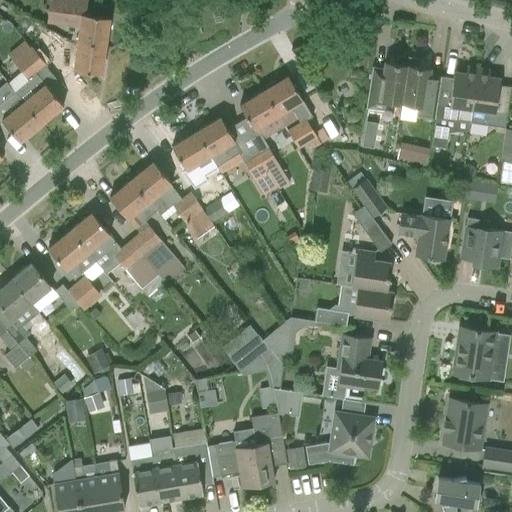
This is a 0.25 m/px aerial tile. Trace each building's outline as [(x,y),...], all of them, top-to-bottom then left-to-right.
[(46,0),(45,8),(49,8),(66,11),(64,24),(80,26),(78,41),(106,45),(110,18),(86,14),(87,0),(46,0)] [(75,58),(74,69),(102,74),(106,45),(78,41),(75,58)] [(30,46),(13,60),(22,71),(28,77),(29,79),(16,91),(15,91),(16,92),(24,102),(42,123),(63,106),(47,86),(36,72),(44,65),(44,64),(30,46)] [(402,104),(409,57),(401,56),(397,59),(396,63),(385,61),(384,68),(372,66),(366,108),(384,111),(386,101),(402,104)] [(416,59),(409,57),(402,104),(418,106),(416,116),(435,118),(442,76),(429,75),(430,68),(419,66),(419,62),(416,59)] [(445,148),(450,119),(470,122),(473,108),(478,69),(467,67),(466,74),(455,72),(454,78),(442,76),(435,118),(430,150),(438,151),(439,147),(445,148)] [(478,69),(473,108),(470,122),(505,128),(511,87),(499,85),(500,79),(488,77),(489,70),(478,69)] [(288,76),(264,90),(278,114),(290,107),(300,122),(287,129),(298,148),(311,140),(315,146),(321,143),(307,120),(313,116),(288,76)] [(264,90),(240,105),(260,139),(269,133),(263,124),(278,114),(264,90)] [(2,104),(0,105),(0,117),(20,142),(42,123),(24,102),(16,92),(2,104)] [(220,117),(196,132),(210,155),(227,145),(233,155),(241,150),(220,117)] [(511,128),(505,128),(500,160),(511,161),(511,128)] [(196,132),(172,146),(193,179),(201,174),(195,164),(210,155),(196,132)] [(373,148),(375,136),(364,134),(362,146),(373,148)] [(289,182),(278,165),(275,160),(281,156),(276,148),(270,152),(266,144),(254,150),(267,171),(268,170),(279,188),(289,182)] [(415,145),(412,163),(426,166),(430,148),(415,145)] [(255,179),(267,171),(254,150),(242,158),(255,179)] [(196,238),(213,225),(190,192),(181,198),(170,185),(172,184),(153,161),(132,179),(161,214),(173,205),(196,238)] [(474,177),(475,170),(471,165),(464,164),(463,176),(474,177)] [(313,167),(312,176),(312,178),(329,181),(330,170),(313,167)] [(347,181),(353,188),(373,217),(386,207),(366,179),(360,172),(347,181)] [(161,215),(161,214),(132,179),(110,197),(136,228),(157,210),(161,215)] [(391,243),(372,217),(364,206),(353,215),(361,226),(380,252),(391,243)] [(69,230),(95,261),(110,249),(120,261),(142,288),(158,275),(130,240),(121,248),(91,212),(69,230)] [(443,260),(449,218),(422,214),(421,216),(401,213),(398,233),(418,236),(415,255),(427,257),(427,260),(431,262),(435,263),(439,262),(440,259),(443,260)] [(466,227),(462,250),(474,252),(473,259),(473,260),(472,264),(497,268),(499,257),(509,259),(511,240),(511,232),(503,231),(488,229),(490,221),(467,217),(466,227)] [(166,284),(169,281),(182,271),(184,268),(148,225),(130,240),(158,275),(166,284)] [(95,261),(69,230),(48,248),(74,279),(95,261)] [(358,250),(352,286),(358,287),(392,292),(386,291),(390,262),(373,260),(375,252),(358,250)] [(58,295),(54,290),(51,286),(31,262),(11,279),(31,302),(38,312),(58,295)] [(84,309),(100,295),(85,277),(68,291),(80,304),(84,309)] [(31,302),(11,279),(0,287),(0,305),(11,319),(31,302)] [(62,283),(54,290),(58,295),(71,311),(80,304),(68,291),(62,283)] [(392,292),(358,287),(353,315),(388,320),(392,292)] [(257,288),(248,294),(254,302),(263,296),(257,288)] [(315,321),(346,326),(348,314),(348,312),(329,309),(317,307),(315,321)] [(89,313),(95,320),(101,315),(96,308),(89,313)] [(290,317),(265,337),(278,352),(286,353),(291,317),(290,317)] [(0,335),(11,349),(4,355),(15,368),(29,356),(7,330),(0,321),(0,335)] [(14,324),(7,330),(29,356),(36,350),(25,338),(18,329),(14,324)] [(456,350),(453,374),(457,374),(459,378),(468,380),(472,377),(488,379),(503,381),(506,363),(492,361),(497,332),(484,330),(460,327),(456,350)] [(194,330),(187,336),(192,343),(200,337),(194,330)] [(346,387),(362,389),(362,386),(378,388),(382,361),(365,358),(365,353),(367,353),(369,337),(342,333),(337,367),(325,365),(321,396),(344,399),(346,387)] [(229,357),(243,375),(265,370),(265,367),(282,363),(258,334),(229,357)] [(109,365),(104,355),(102,352),(88,359),(95,373),(98,371),(108,366),(109,365)] [(148,365),(141,370),(146,377),(153,371),(148,365)] [(73,384),(65,374),(54,383),(63,393),(73,384)] [(94,379),(83,389),(84,398),(87,409),(103,404),(99,392),(111,388),(107,377),(103,376),(94,379)] [(120,399),(133,397),(130,376),(117,379),(120,399)] [(148,405),(166,401),(164,388),(143,376),(148,405)] [(205,378),(195,380),(197,391),(206,389),(207,387),(205,378)] [(278,413),(287,414),(290,397),(301,399),(302,392),(278,388),(274,388),(277,406),(278,413)] [(181,393),(168,394),(169,403),(181,402),(181,393)] [(487,404),(449,398),(445,421),(445,420),(443,429),(444,430),(442,444),(480,449),(487,404)] [(65,401),(68,422),(85,420),(82,399),(65,401)] [(234,441),(215,444),(220,471),(221,476),(240,473),(242,487),(274,482),(271,466),(266,438),(282,435),(278,412),(250,417),(252,428),(255,444),(235,448),(234,441)] [(305,447),(308,464),(328,461),(353,465),(355,454),(368,456),(369,443),(371,443),(373,432),(371,431),(372,425),(366,424),(367,417),(336,412),(331,443),(326,442),(305,447)] [(173,447),(181,498),(203,494),(202,485),(213,483),(204,429),(185,432),(187,445),(173,447)] [(10,445),(0,432),(0,452),(6,448),(10,445)] [(150,445),(152,456),(160,501),(181,498),(173,447),(172,441),(150,445)] [(32,442),(19,453),(24,459),(37,449),(32,442)] [(6,448),(0,452),(0,458),(12,472),(21,465),(12,455),(6,448)] [(511,451),(485,448),(483,466),(511,470),(511,451)] [(287,456),(290,469),(306,466),(304,453),(287,456)] [(130,460),(138,505),(160,501),(152,456),(130,460)] [(97,476),(96,476),(84,478),(81,465),(80,458),(72,459),(73,467),(80,511),(96,511),(103,511),(97,476)] [(97,476),(103,511),(124,507),(117,460),(108,461),(109,474),(97,476)] [(21,465),(12,472),(20,482),(29,475),(21,465)] [(80,511),(73,467),(64,468),(67,481),(53,483),(58,511),(80,511)] [(466,476),(451,479),(437,477),(436,482),(437,482),(441,506),(456,503),(477,506),(478,499),(481,499),(479,488),(480,483),(466,481),(466,476)] [(0,511),(14,511),(10,507),(9,507),(0,496),(0,511)]
